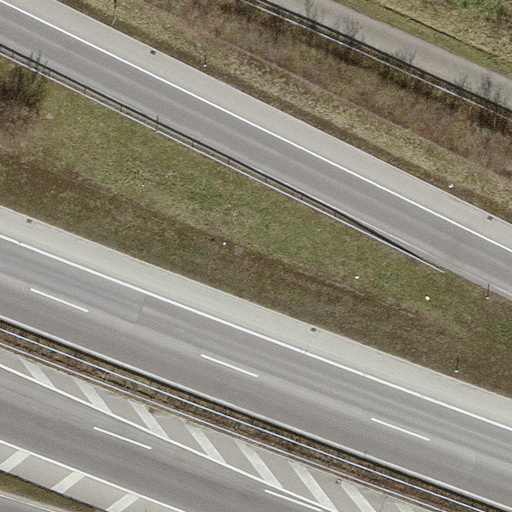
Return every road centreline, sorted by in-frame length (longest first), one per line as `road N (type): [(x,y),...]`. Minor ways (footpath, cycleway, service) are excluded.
road 1 (motorway): [(511,270),(0,19)]
road 2 (motorway): [(511,469),(0,275)]
road 3 (motorway): [(0,399),(268,511)]
road 4 (unclassified): [(511,91),(305,0)]
